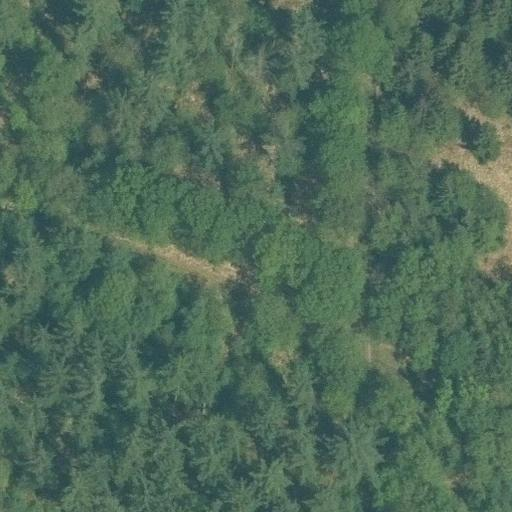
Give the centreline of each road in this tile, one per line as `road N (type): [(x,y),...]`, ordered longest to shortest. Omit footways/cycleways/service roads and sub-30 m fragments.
road 1 (track): [(511,414),(166,256),(0,203)]
road 2 (track): [(389,0),(365,345),(372,511)]
